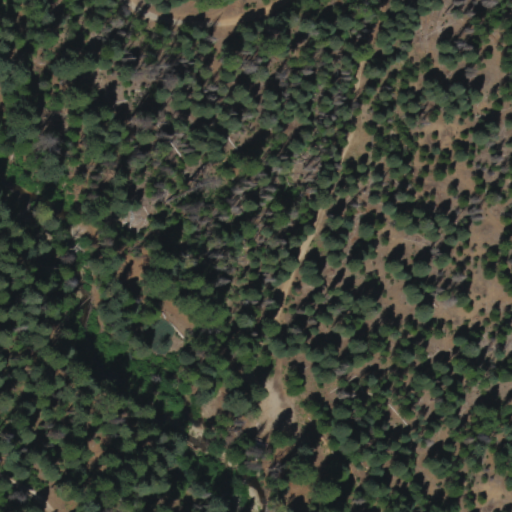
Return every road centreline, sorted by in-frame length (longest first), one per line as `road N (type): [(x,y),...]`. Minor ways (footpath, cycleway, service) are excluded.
road 1 (track): [(299,511),(288,494),(329,187),(392,0)]
road 2 (track): [(126,0),(138,13),(188,23),(278,0)]
